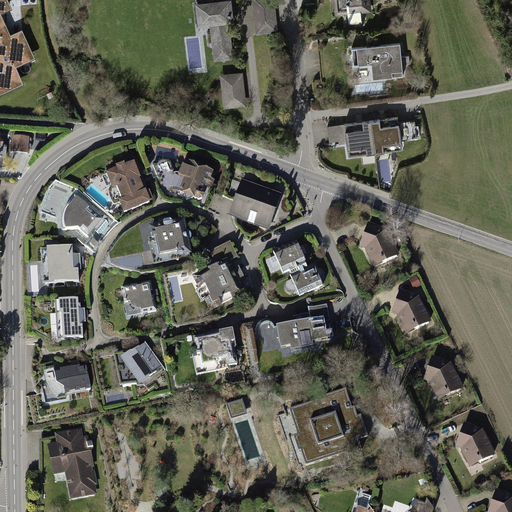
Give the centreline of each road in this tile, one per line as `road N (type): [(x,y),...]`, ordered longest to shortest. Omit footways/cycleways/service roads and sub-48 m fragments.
road 1 (residential): [(15,506),(14,232),(34,182),(77,146),(134,127),(175,131),(297,173)]
road 2 (residential): [(317,222),(457,511)]
road 3 (residential): [(249,255),(226,226),(188,208),(138,216),(115,232),(98,261),(99,343)]
road 4 (residential): [(300,116),(511,85)]
road 5 (residential): [(326,183),(511,248)]
